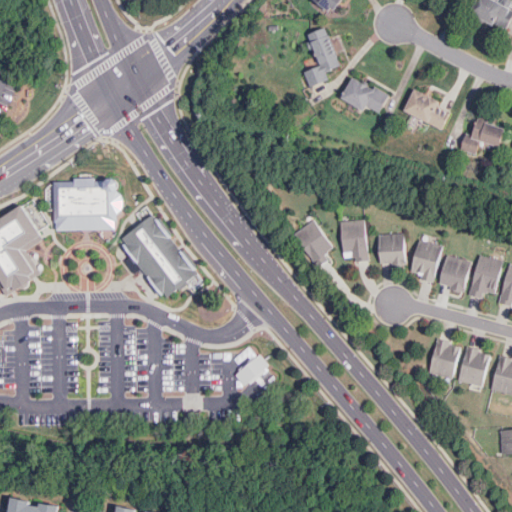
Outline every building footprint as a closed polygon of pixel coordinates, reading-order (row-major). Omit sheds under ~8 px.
[(321,0),(333,11),(343,0),(321,0)] [(511,25),(511,5),(499,0),(478,0),(472,13),(510,30),(511,25)] [(311,86),(331,79),(328,70),(343,65),(329,27),(312,33),(323,65),(306,71),(311,86)] [(384,114),(393,92),(355,76),(346,98),(384,114)] [(444,127),(450,115),(441,111),(446,100),(419,87),(408,110),(444,127)] [(504,146),(510,125),(479,117),(475,134),(467,132),(463,149),(480,154),(484,141),(504,146)] [(60,229),(88,229),(118,228),(118,214),(121,214),(125,209),(127,204),(126,199),(124,194),(121,191),(125,188),(124,181),(121,178),(115,178),(113,181),(98,181),(98,178),(78,178),(78,181),(58,182),(58,209),(58,221),(60,221),(60,229)] [(0,220),(26,203),(46,233),(48,236),(27,250),(43,273),(36,278),(15,292),(11,295),(0,278),(0,220)] [(121,239),(133,255),(154,285),(164,298),(185,283),(190,280),(197,289),(205,283),(155,214),(138,226),(121,239)] [(289,236),(309,265),(328,251),(308,223),(289,236)] [(340,224),(342,258),(365,257),(363,223),(340,224)] [(377,235),(379,270),(402,268),(400,234),(377,235)] [(417,244),(409,277),(431,283),(440,249),(417,244)] [(445,255),(437,288),(460,294),(468,261),(445,255)] [(478,260),(469,294),(492,299),(500,266),(478,260)] [(511,269),(508,269),(499,302),(511,305),(511,269)] [(436,343),(428,376),(450,382),(459,348),(436,343)] [(466,351),(457,385),(480,390),(488,357),(466,351)] [(275,367),(265,355),(240,375),(250,387),(275,367)] [(511,363),(498,360),(489,393),(511,399),(511,363)] [(511,434),(503,434),(503,457),(511,457),(511,434)] [(6,511),(9,501),(23,504),(22,507),(33,509),(34,505),(53,508),(52,511),(6,511)]
